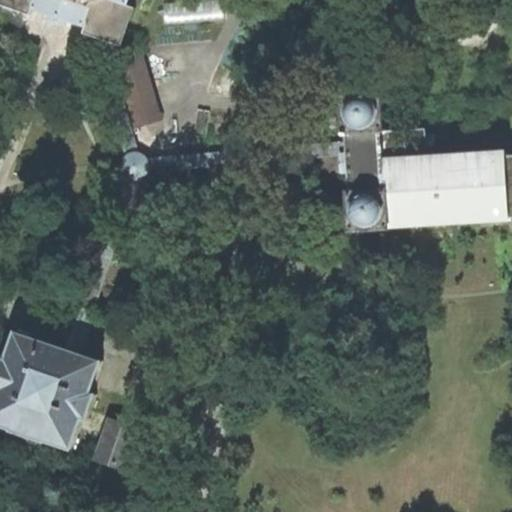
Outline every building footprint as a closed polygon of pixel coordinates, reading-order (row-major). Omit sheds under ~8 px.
[(0,0),(0,4),(31,15),(35,3),(36,4),(35,8),(51,14),(50,18),(67,24),(69,20),(86,25),(87,22),(88,23),(84,33),(93,36),(104,40),(123,46),(136,8),(124,4),(125,3),(129,4),(130,0),(0,0)] [(136,154),(138,154),(104,40),(93,36),(128,157),(130,155),(133,154),(136,154)] [(141,50),(115,57),(130,109),(156,101),(141,50)] [(348,135),(349,148),(349,153),(341,154),(342,172),(350,172),(351,190),(348,191),(351,233),(393,230),(393,227),(511,220),(511,218),(508,156),(508,152),(478,153),(432,156),(386,159),(384,131),(387,131),(384,90),(342,93),(345,135),(348,135)] [(161,118),(156,101),(130,109),(136,126),(161,118)] [(430,128),(387,131),(384,131),(386,159),(432,156),(432,146),(436,146),(435,134),(431,135),(430,128)] [(342,144),(147,160),(148,162),(149,165),(149,167),(148,170),(341,154),(349,153),(349,148),(342,144)] [(130,155),(128,157),(126,159),(125,162),(124,165),(124,168),(125,171),(126,173),(128,176),(130,177),(132,178),(135,179),(137,179),(140,179),(143,177),(146,175),(147,173),(148,170),(149,167),(149,165),(148,162),(147,160),(145,158),(143,156),(140,154),(138,154),(136,154),(133,154),(130,155)] [(274,165),(212,170),(214,192),(276,187),(274,165)] [(128,176),(85,299),(95,302),(137,179),(135,179),(132,178),(130,177),(128,176)] [(96,303),(95,302),(85,299),(82,307),(81,307),(67,349),(79,353),(96,303)] [(0,424),(13,429),(13,430),(46,441),(46,440),(73,449),(84,418),(88,419),(97,394),(92,393),(103,361),(79,353),(67,349),(17,332),(8,359),(6,358),(0,374),(0,424)] [(112,422),(99,458),(123,466),(135,430),(112,422)] [(168,444),(149,438),(138,471),(157,478),(168,444)]
